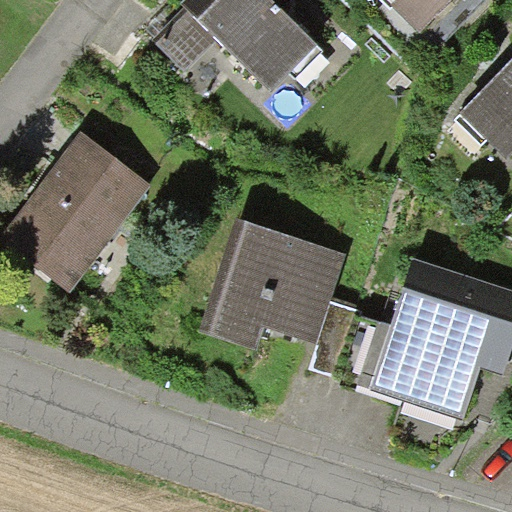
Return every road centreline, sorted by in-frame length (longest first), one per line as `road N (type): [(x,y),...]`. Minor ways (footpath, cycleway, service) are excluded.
road 1 (residential): [(0,389),(361,511)]
road 2 (residential): [(0,112),(89,0)]
